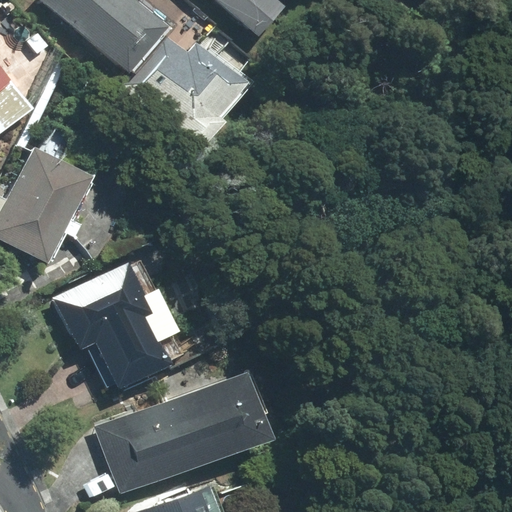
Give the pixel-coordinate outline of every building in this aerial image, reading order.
[(136,0),(44,0),(130,72),(168,27),(136,0)] [(277,0),(216,0),(259,37),(285,7),(277,0)] [(188,53),(168,36),(125,90),(202,152),(226,121),(222,118),(251,82),(198,40),(188,53)] [(0,89),(12,81),(0,65),(0,89)] [(34,108),(12,81),(0,89),(0,121),(6,129),(34,108)] [(0,239),(49,264),(93,176),(35,148),(8,202),(0,197),(0,239)] [(160,343),(181,332),(159,289),(154,292),(139,262),(130,267),(128,263),(57,299),(82,349),(87,346),(108,386),(116,382),(119,387),(170,361),(160,343)] [(161,478),(272,438),(263,413),(266,412),(252,374),(249,375),(248,372),(137,412),(161,478)] [(96,427),(120,493),(161,478),(137,412),(96,427)] [(211,487),(143,511),(223,511),(214,487),(211,488),(211,487)]
